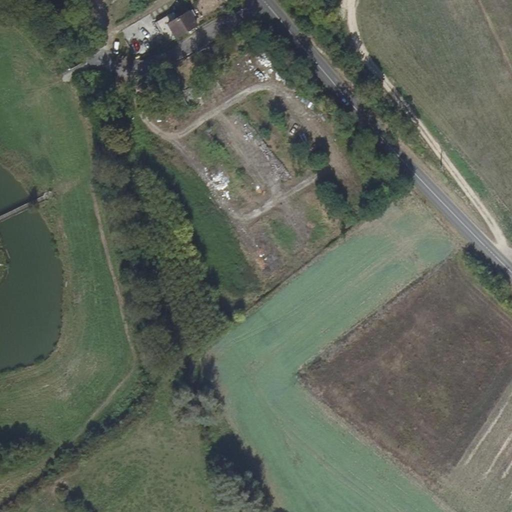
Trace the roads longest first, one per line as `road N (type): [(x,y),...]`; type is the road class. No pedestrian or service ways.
road 1 (primary): [(511,277),(253,0)]
road 2 (track): [(502,249),(367,55),(349,0)]
